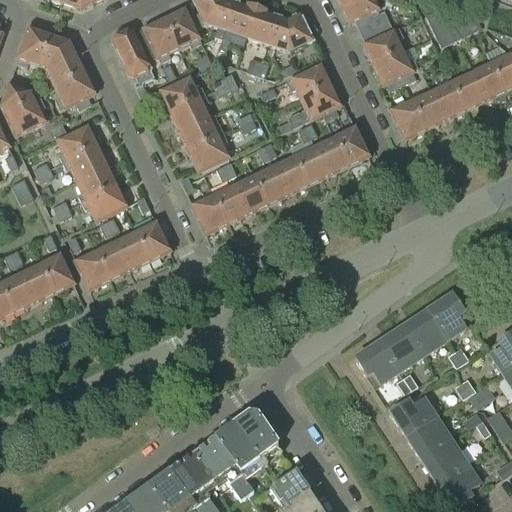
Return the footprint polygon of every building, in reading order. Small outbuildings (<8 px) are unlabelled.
[(89,0),(63,0),(61,6),(75,11),(74,12),(80,14),(93,8),(92,7),(89,0)] [(204,27),(207,28),(218,31),(222,19),(218,12),(214,13),(208,0),(199,0),(193,3),(199,16),(204,27)] [(222,19),(218,31),(215,41),(221,43),(221,42),(222,42),(235,6),(225,3),(223,0),(208,0),(214,13),(218,12),(222,19)] [(387,4),(376,0),(335,0),(349,28),(354,25),(369,18),(371,22),(383,16),(383,17),(391,13),(387,4)] [(256,13),(235,6),(222,42),(229,45),(229,46),(230,47),(234,37),(246,41),(256,13)] [(184,13),(164,23),(177,52),(188,47),(190,53),(201,48),(199,45),(194,34),(188,22),(184,13)] [(246,41),(268,49),(277,21),(267,17),(256,13),(246,41)] [(399,29),(391,13),(383,17),(383,16),(371,22),(369,18),(354,25),(365,48),(392,36),(391,33),(399,29)] [(428,26),(441,19),(438,13),(425,19),(425,21),(428,26)] [(188,22),(194,34),(199,32),(207,28),(204,27),(199,16),(188,22)] [(287,24),(277,21),(268,49),(275,51),(279,39),(286,35),(288,39),(305,31),(299,18),(287,24)] [(428,26),(431,32),(444,26),(441,19),(428,26)] [(474,19),(467,23),(474,35),(480,32),(474,19)] [(167,57),(177,52),(164,23),(143,33),(157,62),(160,68),(170,63),(167,57)] [(467,23),(461,26),(467,39),(474,35),(467,23)] [(444,26),(431,32),(434,39),(441,36),(447,33),(444,26)] [(454,29),(460,42),(467,39),(461,26),(454,29)] [(447,32),(454,45),(460,42),(454,29),(447,32)] [(312,45),(305,31),(288,39),(286,35),(279,39),(275,51),(288,56),(312,45)] [(447,32),(447,33),(441,36),(447,48),(454,45),(447,32)] [(28,67),(39,70),(50,40),(28,33),(16,69),(26,73),(28,67)] [(148,70),(146,66),(157,62),(143,33),(133,38),(132,36),(127,35),(114,41),(112,45),(128,80),(133,81),(146,75),(148,71),(148,70)] [(392,36),(365,48),(363,49),(373,70),(402,56),(397,46),(403,43),(398,33),(392,36)] [(441,36),(434,39),(440,52),(447,48),(441,36)] [(69,47),(50,40),(39,70),(46,73),(75,59),(69,47)] [(225,58),(229,46),(229,45),(222,42),(221,42),(221,43),(217,55),(225,58)] [(249,78),(256,80),(261,67),(265,55),(257,52),(253,64),(254,65),(249,78)] [(402,56),(373,70),(379,83),(382,90),(383,90),(387,88),(399,82),(412,77),(417,74),(413,64),(407,67),(402,56)] [(198,62),(204,75),(212,71),(206,58),(198,62)] [(55,92),(84,79),(75,59),(46,73),(40,79),(45,84),(50,82),(55,92)] [(504,97),(511,92),(511,62),(510,59),(490,68),(504,97)] [(261,67),(256,80),(264,83),(268,69),(261,67)] [(484,106),(504,97),(490,68),(471,77),(484,106)] [(162,73),(168,85),(176,82),(169,69),(162,73)] [(278,75),(281,82),(282,83),(295,77),(291,69),(278,75)] [(295,94),(300,105),(331,91),(320,69),(290,83),(290,84),(285,86),(290,97),(295,94)] [(152,72),(148,71),(146,75),(133,81),(136,87),(133,88),(135,93),(142,91),(143,87),(153,82),(150,76),(152,72)] [(415,84),(412,77),(399,82),(403,90),(415,84)] [(464,116),(484,106),(471,77),(451,87),(464,116)] [(94,99),(84,79),(55,92),(60,103),(54,106),(59,116),(74,108),(78,116),(91,109),(87,102),(94,99)] [(211,88),(214,95),(234,86),(231,79),(211,88)] [(1,111),(5,120),(34,106),(30,97),(22,95),(24,86),(11,82),(8,90),(1,111)] [(169,117),(204,100),(201,92),(195,95),(189,82),(159,96),(169,117)] [(403,90),(399,82),(387,88),(391,96),(403,90)] [(234,86),(214,95),(218,102),(237,93),(234,86)] [(444,125),(464,116),(451,87),(431,96),(444,125)] [(145,95),(142,91),(135,93),(137,97),(141,106),(148,102),(145,95)] [(299,117),(287,123),(289,126),(292,134),(310,125),(310,126),(322,120),(335,114),(340,111),(331,91),(300,105),(305,115),(299,117)] [(276,100),(273,92),(272,92),(259,98),(263,106),(276,100)] [(424,135),(444,125),(431,96),(411,106),(424,135)] [(208,108),(204,100),(169,117),(179,136),(208,122),(203,110),(208,108)] [(40,103),(34,106),(5,120),(15,141),(44,127),(39,116),(45,113),(40,103)] [(404,144),(424,135),(411,106),(391,116),(404,144)] [(338,120),(335,114),(322,120),(325,126),(338,120)] [(236,125),(239,132),(252,126),(249,119),(236,125)] [(214,135),(208,122),(179,136),(188,156),(223,140),(220,132),(214,135)] [(256,133),(252,126),(239,132),(243,139),(256,133)] [(279,140),(292,134),(289,126),(276,132),(279,140)] [(311,128),(304,132),(310,145),(317,141),(311,128)] [(54,132),(60,144),(67,140),(61,129),(54,132)] [(58,161),(62,168),(97,151),(87,131),(67,140),(60,144),(57,145),(64,158),(58,161)] [(303,148),(310,145),(304,132),(297,135),(303,148)] [(367,162),(354,133),(334,143),(347,171),(367,162)] [(198,177),(228,163),(222,150),(227,147),(223,140),(188,156),(198,177)] [(325,182),(347,171),(334,143),(311,153),(325,182)] [(270,148),(263,151),(269,164),(276,161),(270,148)] [(106,171),(97,151),(62,168),(65,175),(71,173),(77,185),(106,171)] [(262,168),(269,164),(263,151),(256,155),(262,168)] [(305,191),(325,182),(311,153),(292,163),(305,191)] [(18,172),(12,159),(4,163),(10,176),(18,172)] [(285,201),(305,191),(292,163),(272,172),(285,201)] [(33,173),(36,180),(49,174),(46,167),(33,173)] [(230,167),(223,171),(229,184),(236,180),(230,167)] [(77,200),(80,208),(116,191),(106,171),(77,185),(83,197),(77,200)] [(222,187),(229,184),(223,171),(216,174),(222,187)] [(265,210),(285,201),(272,172),(252,182),(265,210)] [(52,181),(49,174),(36,180),(39,187),(52,181)] [(193,194),(190,187),(187,181),(179,185),(185,197),(193,194)] [(246,220),(265,210),(252,182),(232,191),(246,220)] [(33,204),(23,184),(11,190),(20,210),(33,204)] [(126,211),(116,191),(80,208),(84,215),(90,212),(96,225),(126,211)] [(226,229),(246,220),(232,191),(212,200),(226,229)] [(205,239),(226,229),(212,200),(192,210),(205,239)] [(149,215),(143,202),(136,205),(142,218),(149,215)] [(52,213),(55,220),(68,213),(65,206),(52,213)] [(71,220),(68,213),(55,220),(58,227),(71,220)] [(105,227),(112,239),(119,236),(113,223),(105,227)] [(105,243),(112,239),(105,227),(99,230),(105,243)] [(135,237),(149,266),(169,256),(155,228),(135,237)] [(115,247),(129,275),(149,266),(135,237),(115,247)] [(49,256),(56,253),(50,240),(43,243),(49,256)] [(81,254),(75,242),(75,241),(67,245),(73,258),(81,254)] [(109,285),(129,275),(115,247),(95,256),(109,285)] [(17,255),(10,259),(16,272),(23,268),(17,255)] [(89,294),(109,285),(95,256),(75,266),(89,294)] [(9,275),(16,272),(10,259),(3,262),(9,275)] [(39,270),(53,299),(73,289),(59,260),(39,270)] [(33,308),(53,299),(39,270),(19,279),(33,308)] [(0,290),(13,317),(33,308),(19,279),(0,288),(0,290)] [(0,323),(13,317),(0,290),(0,323)] [(427,316),(446,346),(465,333),(457,321),(463,317),(452,300),(427,316)] [(422,362),(446,346),(427,316),(403,332),(422,362)] [(398,377),(422,362),(403,332),(379,348),(398,377)] [(501,379),(511,371),(511,336),(497,346),(501,352),(489,360),(501,379)] [(398,377),(379,348),(354,364),(366,382),(372,378),(379,390),(398,377)] [(460,353),(454,357),(462,370),(468,365),(460,353)] [(462,370),(454,357),(447,361),(455,374),(462,370)] [(511,371),(501,379),(511,394),(511,371)] [(402,384),(410,396),(417,392),(409,379),(402,384)] [(410,396),(402,384),(396,387),(404,400),(410,396)] [(460,388),(469,401),(475,397),(467,384),(460,388)] [(469,401),(460,388),(454,393),(462,405),(469,401)] [(487,407),(479,395),(475,397),(469,401),(477,414),(487,407)] [(407,406),(389,417),(405,442),(435,423),(423,404),(411,412),(407,406)] [(462,427),(467,435),(481,426),(476,418),(462,427)] [(256,422),(249,420),(233,432),(263,473),(267,471),(263,464),(277,454),(256,422)] [(451,447),(435,423),(405,442),(421,466),(451,447)] [(490,439),(482,427),(475,431),(484,443),(490,439)] [(511,441),(505,430),(496,435),(503,447),(511,441)] [(260,476),(263,473),(233,432),(215,445),(240,480),(255,470),(260,476)] [(253,498),(240,480),(215,445),(191,462),(212,491),(223,483),(240,507),(253,498)] [(421,466),(437,490),(466,471),(451,447),(421,466)] [(213,511),(202,498),(212,491),(191,462),(169,478),(193,511),(213,511)] [(501,484),(511,476),(511,472),(509,469),(496,477),(501,484)] [(479,490),(466,471),(437,490),(450,511),(457,511),(471,504),(467,498),(479,490)] [(280,488),(292,480),(287,472),(275,479),(280,488)] [(187,511),(193,511),(169,478),(147,494),(160,511),(181,511),(185,509),(187,511)] [(278,511),(287,511),(307,499),(293,479),(292,480),(280,488),(268,496),(278,511)] [(160,511),(147,494),(126,510),(127,511),(160,511)] [(315,511),(307,499),(287,511),(315,511)]
